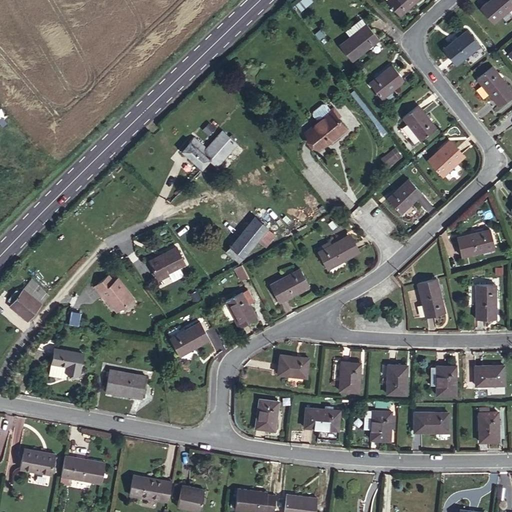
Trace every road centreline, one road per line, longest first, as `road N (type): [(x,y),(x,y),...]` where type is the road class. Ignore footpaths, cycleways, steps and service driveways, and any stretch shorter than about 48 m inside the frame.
road 1 (unclassified): [(311,314),(384,273),(490,172),(490,143),(415,45),(416,30),(451,0)]
road 2 (primary): [(0,257),(259,0)]
road 3 (residential): [(511,461),(354,459),(219,439)]
road 4 (residential): [(219,439),(0,400)]
road 5 (unclassified): [(511,338),(378,339),(333,333),(311,314)]
road 6 (unclassified): [(219,439),(236,355),(311,314)]
